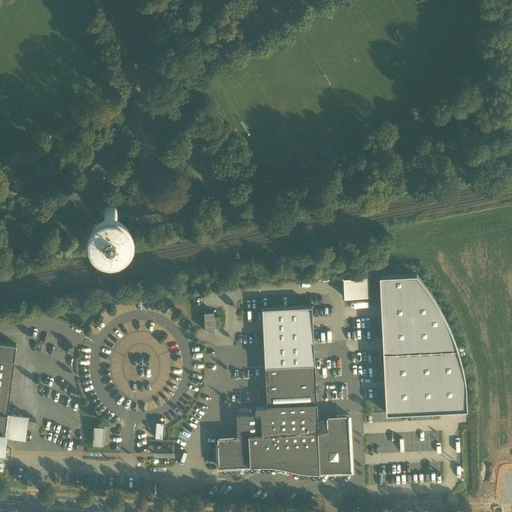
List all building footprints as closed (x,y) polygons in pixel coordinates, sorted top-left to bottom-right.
[(45,177),(48,182),(57,177),(54,172),(45,177)] [(117,212),(117,211),(116,208),(115,206),(113,205),(111,204),(108,204),(106,206),(105,208),(104,210),(105,212),(106,214),(107,216),(110,217),(112,216),(114,216),(116,214),(117,212)] [(137,215),(139,223),(167,218),(165,210),(137,215)] [(428,287),(416,272),(379,274),(386,411),(467,408),(466,383),(463,368),(459,353),(454,336),(446,319),(438,302),(428,287)] [(345,296),(345,297),(368,296),(367,276),(344,277),(343,277),(344,296),(345,296)] [(262,307),(265,364),(315,362),(312,304),(262,307)] [(204,311),(205,330),(214,329),(214,327),(214,316),(214,310),(204,311)] [(0,357),(14,360),(16,343),(0,341),(0,357)] [(0,462),(1,462),(2,455),(4,456),(7,448),(3,448),(3,446),(4,446),(5,434),(25,436),(28,415),(7,412),(14,360),(0,357),(0,462)] [(313,471),(318,471),(351,469),(348,413),(326,414),(327,429),(318,429),(315,362),(265,364),(267,403),(267,405),(255,405),(256,412),(236,413),(237,433),(234,434),(231,435),(227,437),(227,435),(221,437),(222,439),(220,439),(217,439),(219,465),(254,464),(257,464),(264,463),(270,464),(277,464),(282,465),(281,469),(287,470),(288,467),(293,468),(299,469),(306,470),(313,471)] [(376,415),(377,439),(388,438),(387,414),(376,415)] [(164,421),(156,421),(155,436),(163,437),(164,421)] [(93,443),(102,444),(104,426),(94,425),(93,443)] [(153,451),(172,451),(172,441),(153,441),(153,451)]
